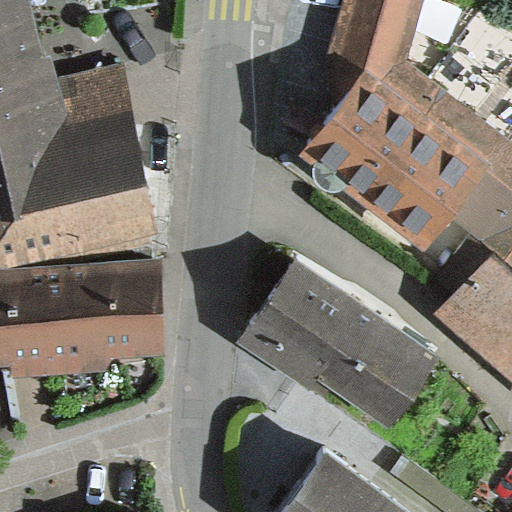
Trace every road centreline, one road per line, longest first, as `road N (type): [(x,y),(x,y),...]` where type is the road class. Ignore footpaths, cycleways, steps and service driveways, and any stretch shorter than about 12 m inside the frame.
road 1 (residential): [(201,404),(200,316),(226,0)]
road 2 (residential): [(201,404),(0,472)]
